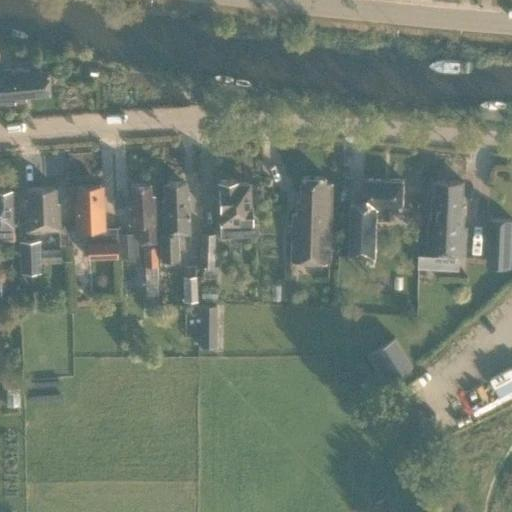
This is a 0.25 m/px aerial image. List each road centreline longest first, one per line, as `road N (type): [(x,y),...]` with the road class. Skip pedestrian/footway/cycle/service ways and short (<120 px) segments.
road 1 (unclassified): [(0,141),(248,123),(511,137)]
road 2 (tertiary): [(511,20),(281,0)]
